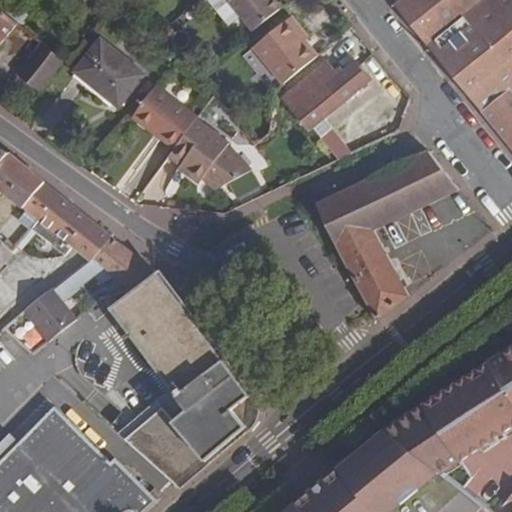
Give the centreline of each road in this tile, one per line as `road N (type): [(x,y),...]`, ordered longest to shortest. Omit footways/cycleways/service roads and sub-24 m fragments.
road 1 (residential): [(0,139),(151,239),(294,424)]
road 2 (secondary): [(294,424),(511,246)]
road 3 (residential): [(511,207),(345,0)]
road 4 (secondary): [(186,511),(294,424)]
